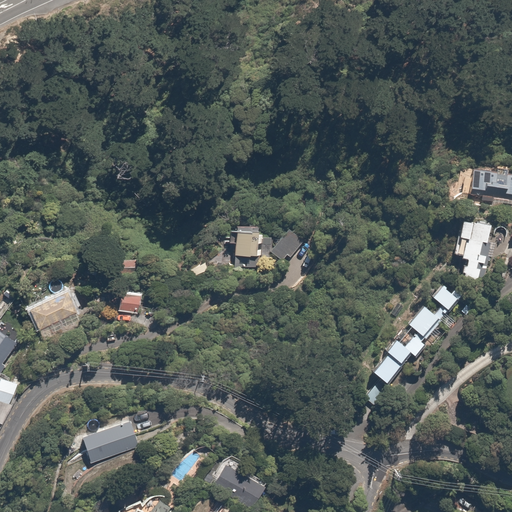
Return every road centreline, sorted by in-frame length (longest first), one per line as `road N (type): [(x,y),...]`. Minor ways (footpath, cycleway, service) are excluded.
road 1 (residential): [(0,458),(42,386),(86,374),(181,381),(289,431),(373,453)]
road 2 (residential): [(373,453),(443,450),(511,475)]
